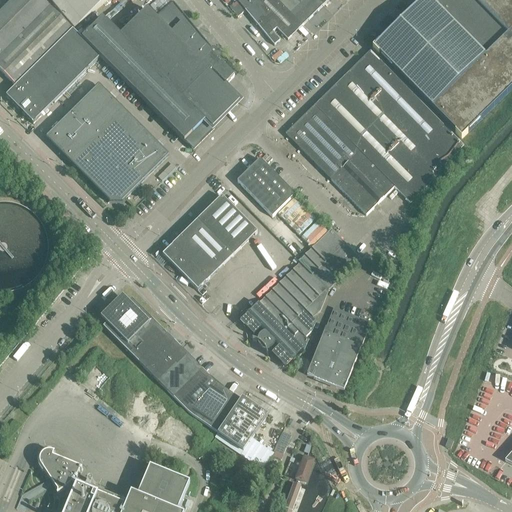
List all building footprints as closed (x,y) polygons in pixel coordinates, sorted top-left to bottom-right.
[(0,70),(16,87),(73,30),(42,0),(12,0),(0,12),(0,70)] [(50,0),(74,29),(108,0),(50,0)] [(235,0),(245,11),(258,0),(235,0)] [(302,27),(276,0),(258,0),(245,11),(267,37),(273,32),(277,29),(288,41),(302,27)] [(276,0),(302,27),(324,5),(318,0),(276,0)] [(382,41),(373,49),(461,139),(511,88),(511,0),(423,0),(413,10),(411,12),(405,18),(398,24),(394,28),(392,35),(389,34),(387,35),(385,42),(382,41)] [(103,19),(82,40),(100,58),(184,142),(185,142),(205,122),(206,122),(232,95),(224,87),(222,86),(209,72),(211,70),(226,85),(234,76),(224,65),(223,66),(220,64),(223,62),(173,3),(173,4),(155,19),(147,10),(146,11),(121,37),(103,19)] [(33,124),(100,58),(82,40),(73,30),(16,87),(6,97),(33,124)] [(274,46),(280,41),(273,32),(267,37),(274,46)] [(427,189),(464,147),(370,52),(334,88),(287,135),(332,180),(331,181),(366,216),(395,188),(411,205),(427,189)] [(123,201),(168,157),(99,87),(47,138),(60,152),(74,166),(75,167),(75,166),(109,201),(110,202),(110,201),(123,201)] [(272,160),(267,155),(262,159),(267,165),(272,160)] [(295,196),(260,160),(237,183),(272,218),(295,196)] [(173,246),(163,256),(198,291),(206,283),(257,233),(222,197),(172,246),(173,246)] [(46,231),(44,228),(43,226),(42,224),(41,223),(40,221),(39,219),(37,217),(36,215),(35,214),(30,209),(29,210),(27,208),(24,207),(21,205),(19,204),(15,203),(12,202),(10,202),(7,201),(5,201),(1,201),(0,201),(0,292),(3,292),(5,292),(6,292),(10,292),(12,291),(14,291),(17,290),(19,289),(21,288),(22,288),(25,287),(28,285),(31,283),(32,281),(35,279),(36,279),(40,274),(40,273),(41,271),(42,269),(43,268),(45,265),(45,263),(46,262),(46,260),(47,259),(47,256),(48,254),(48,253),(48,251),(48,249),(48,245),(48,243),(48,240),(47,238),(47,234),(46,231)] [(248,315),(240,323),(254,337),(261,330),(265,333),(263,334),(261,335),(260,336),(259,337),(258,339),(258,341),(257,343),(258,343),(258,345),(258,346),(259,348),(261,349),(262,350),(264,351),(266,351),(268,351),(270,351),(271,350),(273,349),(274,347),(275,346),(275,344),(279,348),(271,355),(285,369),(293,362),(303,351),(304,351),(308,341),(306,338),(312,332),(316,322),(314,319),(320,312),(329,292),(361,260),(357,256),(346,245),(331,230),(330,231),(299,261),(298,263),(300,264),(261,303),(258,305),(248,315)] [(103,328),(104,328),(167,391),(195,363),(188,355),(132,299),(128,302),(123,297),(101,318),(107,324),(103,328)] [(334,309),(307,376),(344,391),(371,324),(334,309)] [(167,391),(174,398),(202,370),(195,363),(167,391)] [(202,370),(174,398),(181,405),(209,377),(202,370)] [(181,405),(191,415),(216,384),(209,377),(181,405)] [(216,384),(191,415),(202,423),(225,390),(216,384)] [(233,395),(225,390),(202,423),(210,429),(233,395)] [(210,429),(218,434),(241,401),(233,395),(210,429)] [(241,401),(218,434),(227,440),(249,406),(241,401)] [(227,440),(235,446),(258,412),(249,406),(227,440)] [(266,418),(258,412),(235,446),(244,451),(266,418)] [(282,433),(277,445),(286,449),(291,437),(282,433)] [(448,440),(447,443),(445,448),(451,450),(454,442),(448,440)] [(286,449),(277,445),(272,457),(281,461),(286,449)] [(178,511),(190,484),(150,467),(138,497),(131,494),(128,503),(75,481),(77,478),(78,476),(79,474),(80,471),(81,469),(53,457),(54,454),(55,454),(55,453),(51,452),(50,452),(49,452),(47,453),(46,453),(45,453),(44,454),(42,455),(41,457),(40,458),(40,459),(39,460),(39,462),(39,463),(39,464),(39,466),(39,467),(39,468),(40,469),(58,492),(57,494),(57,495),(60,494),(61,493),(62,492),(65,491),(66,490),(68,488),(70,486),(72,484),(76,486),(65,511),(178,511)] [(274,469),(277,462),(271,459),(267,466),(274,469)] [(302,459),(293,483),(308,488),(318,464),(302,459)] [(298,511),(308,488),(293,483),(281,511),(298,511)]
